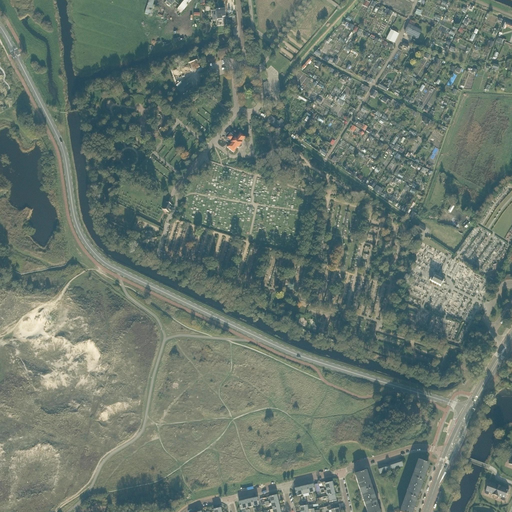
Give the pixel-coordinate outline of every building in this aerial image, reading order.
[(181,13),(191,0),(184,0),(177,10),(181,13)] [(153,5),(154,1),(153,1),(152,4),(148,3),(145,14),(152,16),(153,14),(154,11),(154,10),(155,11),(157,6),(153,5)] [(217,20),(222,20),(222,17),(225,17),(224,9),(216,10),(216,15),(217,20)] [(418,39),(422,31),(408,24),(405,32),(418,39)] [(398,34),(391,30),(386,39),(393,42),(398,34)] [(163,46),(178,41),(176,33),(160,38),(163,46)] [(323,49),(330,43),(328,40),(321,46),(323,49)] [(454,50),(457,51),(458,47),(452,44),(449,54),(452,55),(454,50)] [(374,75),(380,63),(375,61),(369,73),(374,75)] [(453,64),(452,68),(462,72),(464,68),(453,64)] [(342,86),(349,77),(345,73),(338,83),(342,86)] [(187,80),(176,89),(182,95),(192,86),(187,80)] [(374,88),(366,104),(375,108),(381,95),(378,94),(380,91),(374,88)] [(377,107),(374,112),(381,116),(384,111),(377,107)] [(281,119),(279,122),(270,116),(267,121),(280,130),(282,131),(285,126),(282,124),(284,121),(281,119)] [(230,134),(230,135),(227,138),(227,139),(227,140),(226,141),(230,144),(227,147),(233,153),(237,148),(238,148),(239,148),(241,147),(242,146),(242,145),(242,143),(241,142),(245,137),(240,133),(237,137),(233,133),(231,134),(230,134)] [(172,206),(172,205),(171,205),(166,202),(166,203),(163,209),(162,210),(163,210),(168,213),(169,212),(168,212),(169,210),(171,211),(172,209),(170,208),(171,206),(172,206)] [(467,227),(473,222),(469,218),(463,223),(467,227)] [(419,224),(416,229),(423,233),(426,229),(419,224)] [(474,241),(464,254),(468,257),(477,243),(474,241)] [(435,276),(436,274),(433,273),(430,280),(432,281),(431,282),(441,286),(444,280),(435,276)] [(423,482),(429,465),(418,461),(412,478),(423,482)] [(372,489),(368,479),(366,472),(355,475),(361,493),(372,489)] [(417,499),(423,482),(412,478),(406,495),(417,499)] [(333,489),(332,482),(325,484),(326,490),(333,489)] [(493,494),(493,492),(496,485),(490,482),(488,485),(486,492),(489,493),(493,494)] [(499,497),(503,487),(496,485),(493,492),(493,494),(499,497)] [(505,499),(506,497),(509,489),(503,487),(499,497),(502,498),(505,499)] [(377,507),(374,497),(372,489),(361,493),(366,510),(377,507)] [(412,511),(417,499),(406,495),(399,511),(412,511)] [(247,510),(247,508),(245,501),(239,502),(241,509),(245,508),(245,511),(249,511),(249,510),(247,510)]
